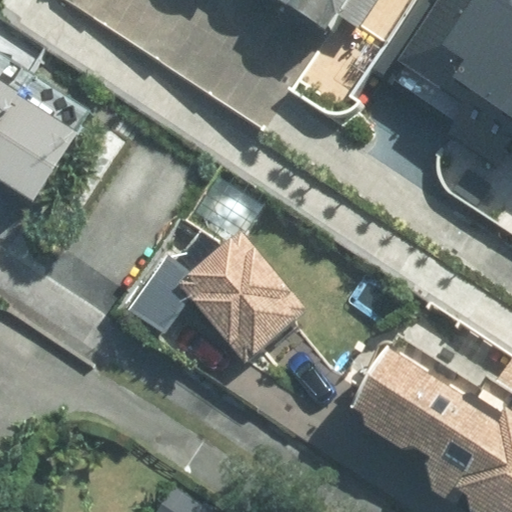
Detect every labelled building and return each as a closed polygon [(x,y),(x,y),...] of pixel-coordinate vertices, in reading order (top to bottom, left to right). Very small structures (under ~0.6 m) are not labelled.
[(290,0),(322,20),(335,0),(290,0)] [(511,14),(493,0),(442,0),(389,68),(511,162),(511,14)] [(0,49),(0,201),(38,227),(109,123),(0,49)] [(245,230),(174,287),(246,377),(317,321),(245,230)] [(483,416),(389,359),(342,435),(468,511),(511,511),(511,368),(511,369),(483,416)] [(28,511),(10,500),(2,511),(28,511)]
